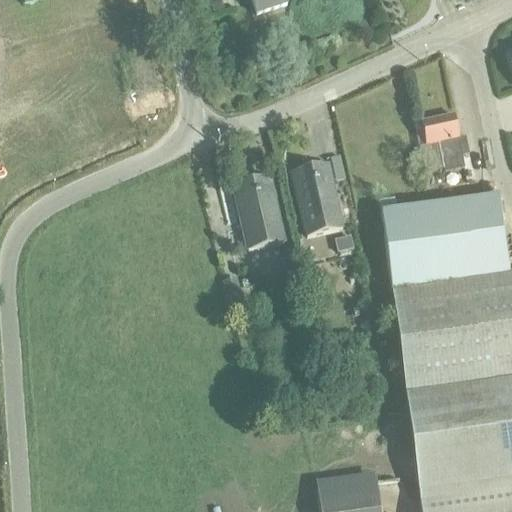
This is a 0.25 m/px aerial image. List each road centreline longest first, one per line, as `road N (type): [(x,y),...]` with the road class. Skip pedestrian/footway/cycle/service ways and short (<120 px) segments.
road 1 (residential): [(212,134),(66,193),(30,222),(8,258),(20,511)]
road 2 (residential): [(511,8),(212,134)]
road 3 (unclassified): [(212,134),(190,105),(164,0)]
